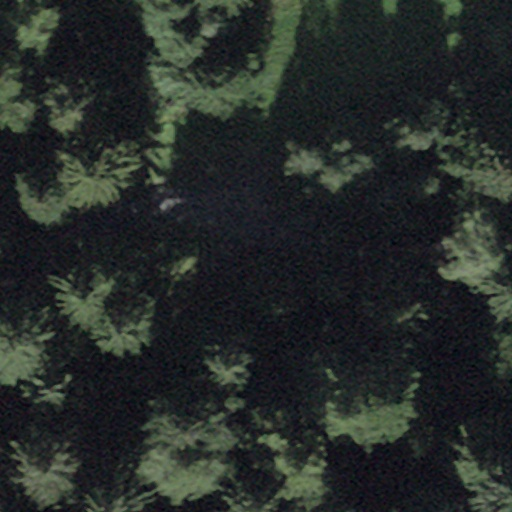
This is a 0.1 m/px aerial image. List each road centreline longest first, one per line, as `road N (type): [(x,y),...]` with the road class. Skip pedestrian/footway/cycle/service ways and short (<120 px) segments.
road 1 (track): [(166,194),(479,63),(511,36)]
road 2 (track): [(511,214),(463,240),(370,253),(315,247),(166,194)]
road 3 (track): [(0,295),(63,235),(166,194)]
